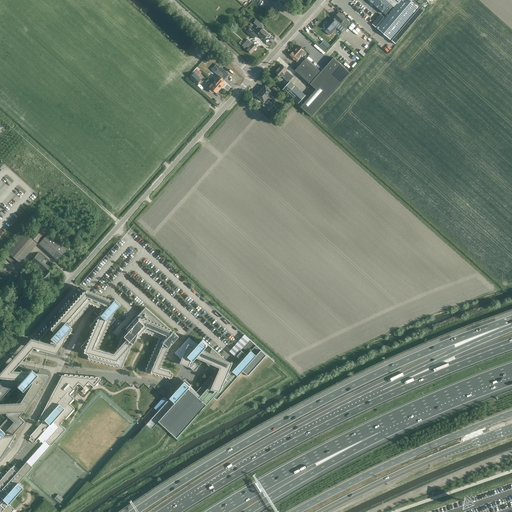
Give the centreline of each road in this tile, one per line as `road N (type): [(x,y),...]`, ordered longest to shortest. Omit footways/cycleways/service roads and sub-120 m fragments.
road 1 (motorway): [(510,323),(339,392),(134,511)]
road 2 (unclassified): [(0,358),(251,70)]
road 3 (motorway): [(383,394),(167,511)]
road 4 (tertiary): [(511,414),(295,511)]
road 5 (tertiary): [(321,511),(511,427)]
road 6 (motorway): [(216,511),(375,426)]
road 7 (motorway): [(247,511),(375,426)]
road 8 (motorway): [(375,426),(511,369)]
road 9 (motorway): [(510,323),(383,394)]
road 10 (motorway): [(511,343),(383,394)]
